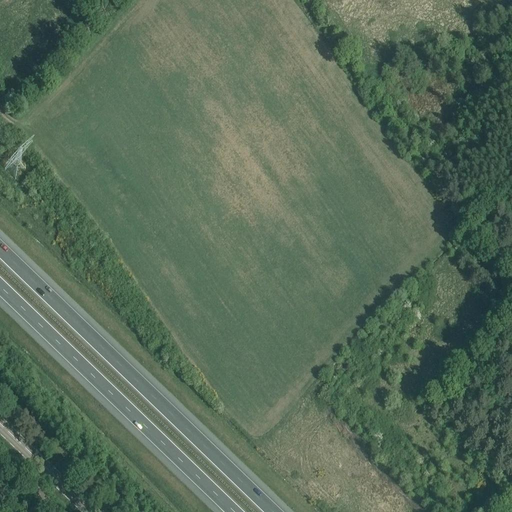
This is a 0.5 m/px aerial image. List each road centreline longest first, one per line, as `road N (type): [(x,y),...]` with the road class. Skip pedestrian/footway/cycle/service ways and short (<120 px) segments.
road 1 (motorway): [(272,511),(0,249)]
road 2 (motorway): [(0,286),(233,511)]
road 3 (track): [(0,103),(176,343)]
road 4 (tertiary): [(91,511),(0,424)]
